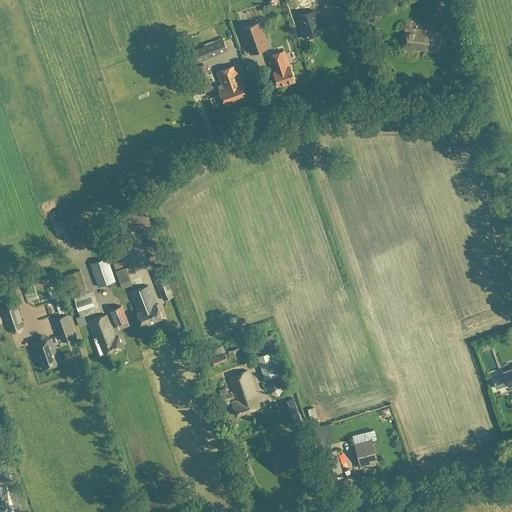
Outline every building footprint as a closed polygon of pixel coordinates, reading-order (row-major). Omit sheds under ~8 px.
[(326,18),(318,21),(314,12),(311,13),(306,0),(291,0),(302,29),(301,29),(306,40),(326,33),(324,27),(328,26),(326,18)] [(368,0),(366,0),(358,9),(374,24),(382,14),(368,0)] [(436,0),(435,0),(434,8),(445,10),(445,1),(436,0)] [(259,22),(240,29),(249,54),(268,48),(259,22)] [(375,41),(382,36),(374,29),(367,34),(375,41)] [(404,29),(401,49),(439,54),(441,34),(404,29)] [(197,63),(227,52),(222,40),(192,52),(197,63)] [(285,52),(268,57),(272,72),(277,88),(294,82),(289,67),(285,52)] [(212,90),(204,66),(188,71),(196,95),(212,90)] [(234,67),(217,73),(223,90),(219,91),(224,107),(247,99),(241,82),(240,83),(234,67)] [(47,220),(55,216),(52,208),(43,212),(47,220)] [(98,289),(115,283),(107,259),(90,265),(98,289)] [(122,262),(113,265),(114,270),(124,266),(122,262)] [(122,268),(112,272),(117,286),(127,282),(122,268)] [(96,313),(89,294),(87,294),(79,271),(65,277),(72,300),(74,299),(80,318),(76,319),(79,328),(86,326),(84,317),(96,313)] [(153,276),(163,302),(173,298),(164,272),(153,276)] [(147,287),(130,294),(137,313),(136,314),(141,328),(162,320),(156,306),(155,307),(147,287)] [(34,295),(17,301),(27,330),(44,324),(34,295)] [(41,297),(42,312),(54,311),(53,297),(41,297)] [(14,334),(19,332),(23,327),(16,306),(10,304),(5,306),(1,311),(8,332),(14,334)] [(121,307),(111,311),(116,326),(126,322),(121,307)] [(74,338),(66,316),(55,320),(62,342),(74,338)] [(105,316),(87,323),(94,340),(93,340),(99,357),(120,349),(117,338),(114,339),(105,316)] [(172,336),(176,347),(185,344),(181,332),(172,336)] [(53,353),(55,352),(50,339),(32,345),(36,356),(37,356),(42,369),(57,364),(53,353)] [(473,353),(481,349),(477,341),(469,345),(473,353)] [(208,348),(210,355),(220,353),(218,346),(208,348)] [(234,349),(228,352),(232,362),(238,360),(234,349)] [(257,358),(265,381),(282,374),(274,352),(257,358)] [(511,359),(498,360),(499,369),(511,368),(511,359)] [(511,369),(502,373),(508,387),(511,385),(511,369)] [(231,404),(235,416),(259,408),(246,372),(228,379),(236,402),(231,404)] [(30,376),(33,388),(41,386),(38,374),(30,376)] [(270,396),(278,396),(283,390),(280,380),(270,380),(266,388),(270,396)] [(223,389),(219,390),(221,396),(220,396),(224,406),(230,405),(229,401),(234,400),(231,393),(225,395),(223,389)] [(285,415),(297,411),(293,398),(287,400),(288,403),(282,405),(285,415)] [(296,446),(309,443),(305,433),(293,437),(296,446)] [(366,467),(365,465),(377,462),(372,441),(354,445),(358,461),(356,461),(358,469),(366,467)] [(296,450),(271,457),(276,473),(301,466),(296,450)] [(324,477),(341,472),(335,451),(318,456),(324,477)]
